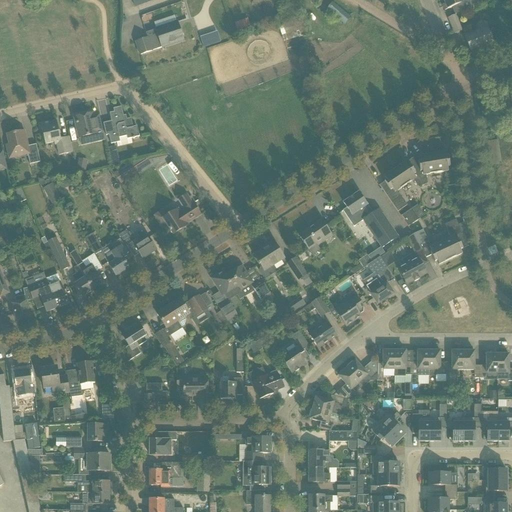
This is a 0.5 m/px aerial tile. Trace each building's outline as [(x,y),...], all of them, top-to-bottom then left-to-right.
[(472,8),(468,0),(443,0),(445,4),(442,5),(445,11),(452,8),(455,15),(472,8)] [(349,17),(332,4),(326,11),(343,24),(349,17)] [(455,15),(448,18),(455,34),(462,31),(455,15)] [(247,20),(241,22),(245,33),(250,31),(247,20)] [(140,55),(183,41),(177,23),(145,33),(147,38),(135,43),(140,55)] [(486,26),(464,36),(471,52),(477,49),(478,51),(485,48),(494,45),(491,39),(493,38),(490,32),(489,32),(486,26)] [(209,46),(205,36),(200,38),(203,48),(209,46)] [(103,124),(105,133),(106,136),(109,135),(111,145),(118,143),(120,141),(119,138),(126,137),(127,138),(129,140),(134,139),(134,138),(139,137),(137,128),(135,127),(133,127),(131,120),(129,119),(127,120),(126,116),(123,116),(121,107),(113,109),(114,115),(110,116),(111,122),(103,124)] [(103,133),(101,125),(99,115),(92,117),(92,114),(83,116),(82,115),(78,116),(77,117),(74,118),(77,128),(79,138),(103,133)] [(56,122),(49,124),(49,122),(43,124),(44,125),(41,125),(45,145),(54,143),(55,146),(57,145),(59,156),(73,153),(69,137),(60,139),(56,122)] [(9,145),(6,145),(9,159),(17,157),(27,155),(30,165),(40,162),(36,145),(28,147),(26,139),(24,131),(22,132),(13,134),(12,133),(9,133),(8,135),(7,135),(9,145)] [(455,161),(454,156),(453,156),(454,157),(448,158),(448,157),(446,157),(445,153),(432,155),(436,174),(445,172),(447,187),(458,185),(459,185),(455,163),(455,161)] [(436,174),(432,155),(420,157),(420,161),(419,162),(418,161),(416,159),(412,159),(422,186),(427,184),(426,175),(436,174)] [(110,158),(112,166),(120,164),(118,156),(110,158)] [(131,163),(114,174),(121,184),(151,165),(147,159),(131,163)] [(422,186),(412,159),(409,162),(409,165),(408,166),(405,163),(394,170),(405,186),(413,181),(418,188),(422,186)] [(397,191),(405,186),(394,170),(384,177),(386,181),(384,182),(385,183),(381,186),(380,185),(379,186),(397,212),(407,206),(397,191)] [(51,184),(43,189),(48,198),(56,193),(51,184)] [(367,206),(364,201),(358,193),(343,204),(346,209),(342,211),(353,228),(362,221),(381,249),(398,238),(379,210),(372,214),(366,206),(367,206)] [(170,215),(158,223),(162,229),(167,226),(169,229),(168,230),(170,232),(170,231),(173,235),(187,225),(186,224),(200,216),(193,205),(192,205),(187,196),(179,201),(184,210),(179,213),(177,210),(170,215)] [(401,217),(408,227),(418,220),(411,210),(401,217)] [(455,220),(445,225),(451,238),(442,242),(450,260),(462,254),(460,250),(462,249),(462,248),(467,246),(468,247),(459,227),(456,220),(455,220)] [(331,236),(327,229),(321,221),(299,236),(304,244),(308,250),(317,244),(317,246),(331,236)] [(423,230),(413,235),(421,251),(426,258),(431,256),(435,262),(437,261),(439,265),(450,260),(442,242),(433,246),(430,240),(428,241),(423,230)] [(126,231),(118,236),(129,252),(135,249),(138,253),(142,259),(155,250),(150,242),(148,238),(147,239),(142,231),(136,234),(141,242),(135,246),(126,231)] [(421,251),(413,235),(406,239),(415,254),(421,251)] [(70,268),(56,238),(47,242),(61,272),(70,268)] [(114,251),(104,257),(109,266),(115,276),(129,268),(123,259),(126,257),(125,255),(128,253),(120,239),(111,245),(114,251)] [(95,241),(89,244),(95,255),(100,252),(95,241)] [(285,261),(279,250),(273,241),(267,245),(269,247),(264,250),(263,249),(254,255),(259,263),(258,264),(259,266),(260,265),(261,267),(259,269),(259,272),(263,278),(266,279),(274,273),(275,271),(273,268),(285,261)] [(95,272),(90,265),(85,268),(75,251),(69,254),(77,267),(92,291),(95,289),(96,291),(101,288),(100,286),(103,284),(96,274),(95,272)] [(426,274),(418,259),(413,261),(410,256),(402,260),(405,266),(398,270),(406,285),(413,281),(414,282),(419,280),(418,278),(426,274)] [(359,262),(363,268),(371,263),(367,257),(359,262)] [(286,264),(298,281),(307,275),(296,258),(286,264)] [(376,280),(366,287),(370,294),(377,305),(394,294),(387,284),(389,282),(394,279),(387,269),(383,263),(380,258),(368,266),(375,276),(374,277),(376,280)] [(92,291),(77,267),(74,269),(76,275),(72,277),(76,284),(74,285),(82,297),(92,291)] [(261,280),(253,286),(251,284),(246,276),(241,267),(230,274),(238,286),(245,297),(254,291),(260,301),(263,300),(270,295),(261,280)] [(0,297),(9,294),(0,270),(0,297)] [(245,297),(238,286),(230,274),(226,277),(223,273),(212,280),(218,288),(222,296),(233,289),(240,300),(245,297)] [(27,274),(23,275),(28,288),(33,300),(33,299),(40,297),(46,313),(57,308),(46,280),(44,274),(29,280),(27,274)] [(58,275),(46,280),(57,308),(69,304),(58,275)] [(30,311),(28,312),(26,302),(33,300),(36,310),(37,310),(28,288),(23,290),(24,296),(14,298),(16,304),(12,305),(15,321),(21,320),(22,322),(32,320),(30,311)] [(346,327),(358,318),(361,317),(357,312),(363,308),(352,291),(342,298),(346,303),(335,311),(346,327)] [(180,300),(168,308),(177,321),(178,321),(181,328),(184,326),(185,320),(184,317),(188,314),(191,320),(207,310),(206,308),(199,297),(199,296),(188,303),(189,305),(184,308),(180,300)] [(293,310),(307,306),(304,298),(290,303),(293,310)] [(320,318),(329,312),(319,298),(311,304),(320,318)] [(237,316),(228,301),(226,302),(218,307),(227,322),(232,319),(237,316)] [(177,321),(168,308),(157,315),(170,335),(172,333),(172,334),(182,329),(181,328),(178,321),(177,321)] [(336,336),(327,323),(316,331),(313,327),(306,331),(318,349),(336,336)] [(149,341),(144,335),(139,326),(136,328),(134,328),(131,330),(130,332),(122,337),(128,347),(123,350),(130,361),(141,354),(137,348),(149,341)] [(184,363),(166,335),(163,330),(155,335),(163,348),(164,348),(176,367),(184,363)] [(309,346),(299,332),(291,337),(295,342),(292,344),(296,349),(287,354),(288,356),(286,358),(285,361),(287,364),(285,365),(291,373),(293,372),(295,372),(295,373),(299,370),(299,368),(305,364),(303,360),(307,357),(302,351),(309,346)] [(249,347),(254,354),(262,349),(260,348),(264,346),(260,340),(249,347)] [(394,370),(394,352),(383,352),(383,363),(377,363),(377,373),(377,374),(377,381),(383,381),(383,370),(394,370)] [(411,375),(411,363),(405,363),(405,352),(394,352),(394,370),(394,376),(404,376),(404,375),(411,375)] [(428,376),(429,352),(417,352),(417,363),(411,363),(411,375),(411,376),(411,385),(417,385),(417,376),(428,376)] [(440,352),(429,352),(428,376),(446,376),(446,363),(440,363),(440,352)] [(463,371),(463,352),(452,352),(452,363),(446,363),(446,376),(445,382),(456,382),(456,371),(463,371)] [(474,352),(463,352),(463,371),(474,371),(474,379),(480,379),(480,366),(474,366),(474,352)] [(497,374),(497,355),(486,355),(486,366),(480,366),(480,379),(486,379),(486,374),(497,374)] [(511,369),(508,369),(509,355),(497,355),(497,374),(497,379),(508,379),(508,382),(511,381),(511,369)] [(94,369),(92,369),(91,362),(85,363),(85,362),(78,363),(78,364),(77,364),(77,370),(74,371),(69,372),(66,372),(67,377),(66,377),(68,393),(69,393),(70,398),(81,397),(80,391),(93,389),(92,384),(94,384),(93,377),(95,377),(94,369)] [(355,362),(347,369),(359,383),(367,376),(370,379),(377,374),(377,373),(377,363),(371,363),(362,370),(355,362)] [(56,367),(41,370),(43,380),(44,389),(52,388),(53,395),(60,394),(68,393),(66,377),(57,378),(56,367)] [(131,369),(127,371),(131,378),(138,374),(136,370),(131,369)] [(362,387),(359,383),(347,369),(338,376),(346,385),(333,396),(347,400),(354,394),(362,387)] [(16,388),(10,389),(12,408),(24,406),(23,401),(33,399),(29,371),(13,373),(16,388)] [(271,374),(251,382),(255,391),(256,391),(260,400),(263,399),(264,399),(269,397),(270,396),(273,394),(272,391),(276,389),(277,391),(283,388),(278,374),(272,376),(271,374)] [(242,396),(242,386),(242,379),(229,379),(229,377),(223,378),(220,380),(220,384),(220,400),(233,400),(236,400),(236,396),(242,396)] [(207,390),(207,378),(176,378),(176,388),(183,388),(183,397),(192,397),(192,400),(195,400),(207,400),(207,390)] [(168,406),(167,396),(167,392),(162,392),(162,384),(146,385),(146,395),(144,395),(144,396),(146,396),(146,400),(144,402),(151,408),(152,406),(157,406),(157,408),(157,406),(168,406)] [(63,409),(52,410),(54,424),(64,423),(65,423),(71,422),(70,418),(68,393),(60,394),(60,398),(62,398),(63,408),(63,409)] [(345,406),(347,400),(333,396),(328,395),(326,401),(316,398),(313,409),(331,414),(334,403),(345,406)] [(109,406),(101,406),(102,421),(114,421),(113,406),(109,406)] [(338,416),(331,414),(313,409),(310,420),(320,423),(319,428),(331,432),(332,426),(328,424),(329,420),(336,422),(337,421),(338,416)] [(387,414),(378,422),(398,442),(404,435),(395,426),(397,424),(395,421),(399,416),(396,413),(391,418),(387,414)] [(412,424),(412,428),(418,428),(418,442),(429,442),(429,419),(418,419),(418,424),(412,424)] [(429,419),(429,442),(440,442),(440,428),(446,428),(446,424),(446,419),(429,419)] [(446,424),(446,428),(453,428),(453,442),(463,442),(463,419),(453,419),(453,424),(446,424)] [(463,419),(463,442),(474,442),(474,428),(480,428),(480,424),(474,424),(474,419),(463,419)] [(480,424),(480,428),(487,428),(487,442),(498,442),(498,419),(487,419),(487,424),(480,424)] [(498,419),(498,442),(508,442),(508,428),(511,428),(511,423),(508,424),(508,419),(498,419)] [(88,436),(88,442),(97,442),(107,442),(107,426),(105,426),(105,422),(102,422),(90,422),(90,426),(88,426),(88,427),(88,436)] [(378,422),(370,431),(380,441),(382,439),(392,448),(398,442),(378,422)] [(210,432),(210,440),(240,441),(240,433),(210,432)] [(357,443),(357,432),(329,432),(329,442),(357,443)] [(149,440),(149,456),(170,456),(170,441),(176,441),(176,433),(155,433),(155,440),(149,440)] [(208,446),(208,434),(185,434),(185,446),(208,446)] [(66,448),(66,439),(56,439),(56,448),(66,448)] [(66,449),(74,449),(82,449),(82,439),(66,439),(66,448),(66,449)] [(270,439),(246,439),(246,462),(258,462),(261,462),(261,454),(270,454),(270,453),(272,453),(272,446),(270,446),(270,439)] [(26,446),(24,440),(15,441),(12,441),(12,442),(14,449),(26,446)] [(27,452),(26,446),(14,449),(15,455),(27,452)] [(74,449),(74,460),(79,460),(79,477),(83,477),(90,477),(90,472),(96,472),(109,472),(109,456),(90,456),(90,449),(82,449),(74,449)] [(28,458),(27,452),(15,455),(17,460),(28,458)] [(309,452),(309,469),(325,469),(329,469),(329,452),(309,452)] [(372,464),(372,476),(400,476),(400,468),(398,468),(398,464),(383,464),(382,457),(370,457),(370,464),(372,464)] [(30,464),(28,458),(17,460),(18,466),(30,464)] [(257,469),(258,462),(246,462),(243,462),(243,485),(247,486),(249,486),(249,491),(264,491),(264,486),(269,486),(270,469),(257,469)] [(181,478),(181,463),(161,463),(161,471),(149,471),(149,486),(161,486),(161,487),(169,488),(169,478),(181,478)] [(209,473),(210,463),(199,463),(199,481),(196,481),(196,493),(209,493),(209,473)] [(31,469),(30,464),(18,466),(19,472),(31,469)] [(32,475),(31,469),(19,472),(21,478),(32,475)] [(325,475),(325,473),(325,469),(309,469),(309,483),(329,483),(329,475),(325,475)] [(506,481),(506,471),(485,471),(485,481),(506,481)] [(444,493),(457,493),(457,486),(450,486),(450,474),(442,474),(442,472),(434,472),(434,474),(428,474),(428,486),(444,486),(444,493)] [(34,481),(32,475),(21,478),(22,484),(34,481)] [(370,487),(370,494),(386,494),(386,487),(398,487),(398,483),(400,483),(400,476),(372,476),(377,476),(377,487),(370,487)] [(35,487),(34,481),(22,484),(23,490),(35,487)] [(506,492),(506,481),(485,481),(485,492),(488,492),(488,498),(494,498),(494,492),(506,492)] [(111,488),(111,484),(109,483),(109,482),(85,483),(85,493),(92,494),(109,494),(109,489),(111,488)] [(36,493),(35,487),(23,490),(24,496),(36,493)] [(357,496),(357,490),(337,490),(337,498),(350,498),(350,496),(357,496)] [(257,498),(257,492),(262,492),(264,492),(264,491),(249,491),(246,491),(246,506),(255,506),(255,511),(269,511),(269,498),(257,498)] [(38,499),(36,493),(24,496),(26,501),(38,499)] [(111,500),(109,499),(109,494),(85,493),(85,494),(82,494),(82,504),(70,504),(70,511),(99,511),(99,506),(109,506),(109,505),(111,504),(111,500)] [(457,493),(444,493),(444,500),(428,500),(428,511),(448,511),(448,500),(457,500),(457,493)] [(330,511),(330,503),(332,503),(332,497),(324,497),(319,497),(309,497),(309,511),(330,511)] [(398,508),(398,504),(382,504),(382,497),(370,497),(370,504),(372,504),(372,511),(400,511),(400,508),(398,508)] [(506,511),(506,505),(494,505),(494,498),(488,498),(488,505),(483,505),(483,511),(506,511)] [(39,505),(38,499),(26,501),(27,507),(39,505)] [(149,500),(148,511),(183,511),(183,509),(174,509),(174,500),(149,500)]
